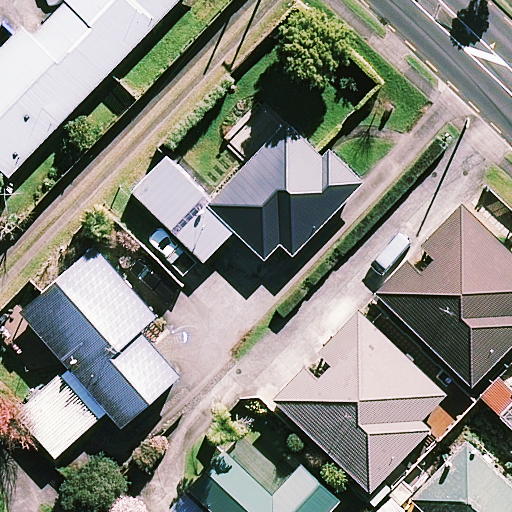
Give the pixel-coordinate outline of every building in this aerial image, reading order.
[(172,0),(44,0),(0,45),(0,170),(2,173),(172,0)] [(352,185),(266,103),(226,145),(215,134),(180,171),(164,156),(129,192),(200,259),(230,227),(259,256),(275,239),(288,251),(352,185)] [(511,257),(457,203),(371,290),(465,383),(511,334),(511,257)] [(149,313),(89,244),(15,308),(66,367),(13,413),(50,455),(104,409),(117,425),(175,375),(133,327),(149,313)] [(447,399),(352,309),(268,397),(364,487),(447,399)] [(511,511),(511,488),(460,437),(405,494),(424,511),(511,511)] [(210,511),(318,511),(332,497),(294,462),(266,493),(218,449),(183,487),(210,511)] [(202,511),(178,490),(158,511),(202,511)] [(403,511),(386,494),(368,511),(367,511),(403,511)]
